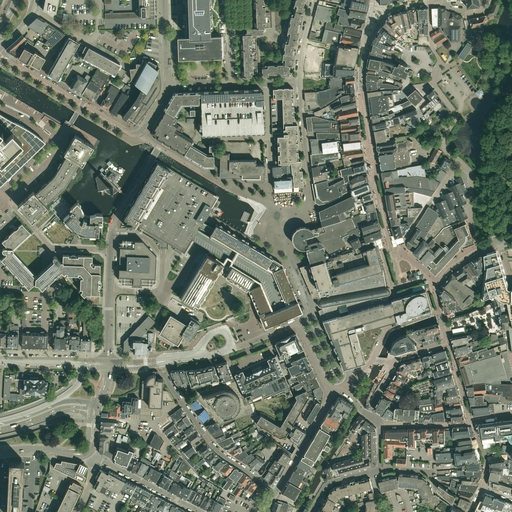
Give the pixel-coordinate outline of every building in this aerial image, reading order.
[(44,0),(43,10),(45,11),(53,15),(55,12),(56,13),(58,0),(44,0)] [(155,17),(153,0),(138,0),(139,18),(155,17)] [(185,0),(186,38),(177,38),(178,60),(224,58),(223,36),(212,37),(212,28),(210,0),(185,0)] [(239,35),(241,77),(257,76),(256,34),(263,34),(263,31),(266,31),(265,28),(270,28),(268,0),(252,0),(253,28),(246,28),(246,31),(247,34),(239,35)] [(295,0),(293,8),(292,10),(288,9),(288,10),(285,21),(284,25),(280,48),(279,52),(277,64),(281,65),(267,65),(267,67),(265,67),(262,67),(262,73),(260,73),(260,76),(262,76),(266,76),(267,76),(268,76),(268,75),(271,74),(272,74),(274,74),(277,74),(283,74),(284,74),(283,73),(286,72),(289,72),(289,70),(292,69),(292,66),(293,67),(295,55),(296,51),(300,29),(301,25),(304,15),(304,14),(303,13),(303,11),(304,9),(304,8),(303,7),(304,4),(304,2),(305,1),(306,2),(306,0),(295,0)] [(349,11),(348,15),(365,19),(367,12),(350,8),(350,7),(349,7),(349,3),(344,2),(343,6),(319,0),(317,5),(333,9),(338,10),(339,8),(349,11)] [(350,7),(367,11),(368,9),(369,3),(355,0),(347,0),(347,2),(350,3),(349,3),(349,7),(350,7)] [(466,0),(468,8),(481,6),(482,6),(485,8),(488,8),(490,5),(489,1),(488,0),(466,0)] [(500,4),(499,3),(495,1),(491,10),(489,11),(488,13),(487,13),(487,14),(487,15),(487,17),(496,15),(500,4)] [(330,22),(333,9),(317,5),(314,19),(327,22),(330,22)] [(439,27),(444,27),(444,32),(447,35),(450,35),(450,40),(452,42),(458,42),(460,40),(460,27),(459,27),(459,23),(460,23),(462,17),(452,12),(452,13),(446,10),(439,7),(439,27)] [(362,30),(365,21),(352,17),(348,16),(348,15),(349,11),(339,8),(338,10),(337,14),(340,15),(337,24),(345,26),(345,25),(350,26),(350,27),(362,30)] [(419,23),(418,9),(410,10),(412,24),(414,24),(415,25),(417,25),(417,24),(419,23)] [(408,11),(401,12),(402,12),(406,28),(411,27),(408,11),(408,10),(408,11)] [(66,25),(68,15),(68,14),(58,12),(57,19),(66,25)] [(402,12),(392,15),(398,26),(401,25),(404,31),(406,31),(407,31),(406,28),(402,12)] [(392,15),(387,19),(397,30),(400,33),(404,31),(401,25),(398,26),(392,15)] [(486,16),(469,19),(471,28),(488,25),(486,16)] [(27,26),(31,28),(42,35),(49,24),(43,20),(38,17),(36,18),(27,26)] [(382,26),(396,37),(397,39),(397,38),(398,39),(402,35),(400,33),(397,30),(387,19),(382,26)] [(345,26),(330,22),(327,22),(322,39),(319,39),(318,41),(336,44),(337,45),(339,45),(339,43),(359,46),(362,30),(349,27),(345,26)] [(42,35),(48,39),(55,28),(49,24),(42,35)] [(373,43),(392,49),(393,45),(393,44),(386,42),(384,41),(385,39),(386,38),(387,38),(392,42),(392,41),(395,38),(396,37),(382,26),(378,31),(379,32),(378,34),(377,34),(375,36),(373,43)] [(65,34),(63,33),(55,28),(48,39),(45,44),(51,47),(55,43),(56,43),(65,34)] [(439,29),(431,34),(431,37),(433,39),(442,33),(439,29)] [(442,33),(433,39),(434,41),(437,45),(446,39),(447,39),(443,35),(442,33)] [(7,48),(6,49),(6,51),(9,53),(14,55),(14,56),(15,57),(16,57),(17,57),(19,53),(22,49),(23,47),(19,45),(20,44),(23,41),(26,42),(27,41),(28,39),(25,36),(24,37),(22,35),(17,40),(7,48)] [(47,74),(58,80),(73,55),(80,42),(69,36),(47,74)] [(371,50),(371,51),(382,53),(384,54),(389,56),(389,55),(393,56),(395,57),(396,57),(397,58),(399,58),(401,52),(392,49),(373,43),(373,42),(372,43),(372,45),(371,49),(371,50)] [(468,42),(459,55),(464,59),(467,54),(470,51),(473,45),(468,42)] [(329,59),(328,64),(336,64),(344,65),(344,66),(354,67),(358,47),(339,45),(337,45),(335,54),(332,54),(331,60),(329,59)] [(115,75),(119,67),(120,65),(104,56),(88,47),(87,49),(84,48),(85,47),(85,46),(80,56),(78,54),(76,58),(78,60),(81,62),(83,58),(95,64),(93,67),(97,69),(109,76),(111,77),(113,74),(115,75)] [(39,69),(40,67),(45,58),(37,53),(35,51),(33,54),(33,53),(33,52),(24,47),(18,58),(23,61),(24,59),(28,61),(29,60),(31,61),(30,63),(39,69)] [(370,56),(370,57),(383,59),(386,60),(393,62),(397,65),(399,65),(400,61),(396,60),(395,59),(395,57),(393,56),(389,55),(389,56),(384,54),(382,53),(371,51),(370,51),(370,56)] [(368,67),(377,68),(382,69),(387,70),(403,76),(406,77),(407,75),(411,76),(413,71),(410,70),(408,69),(409,67),(407,65),(405,64),(404,63),(400,61),(399,65),(397,65),(393,62),(386,60),(383,59),(370,57),(368,66),(368,67)] [(158,94),(160,91),(160,90),(160,89),(160,88),(161,87),(161,86),(161,85),(161,83),(161,80),(160,76),(159,66),(158,68),(157,70),(154,68),(156,64),(148,60),(148,61),(142,60),(141,65),(136,65),(136,69),(130,70),(131,80),(141,88),(136,98),(122,117),(125,119),(128,116),(136,123),(139,119),(143,114),(150,105),(155,98),(158,94)] [(322,78),(329,77),(336,76),(353,75),(354,67),(344,66),(344,65),(336,64),(328,64),(323,63),(323,76),(322,76),(322,78)] [(86,87),(82,95),(91,100),(94,102),(109,76),(97,69),(93,77),(86,87)] [(382,70),(381,74),(382,75),(387,76),(388,77),(393,79),(394,77),(394,76),(395,75),(389,73),(382,70)] [(69,87),(80,93),(88,81),(90,76),(86,74),(84,79),(74,72),(69,80),(72,82),(69,87)] [(329,78),(330,87),(330,88),(337,86),(337,85),(343,84),(345,83),(353,82),(353,76),(336,77),(329,78)] [(381,77),(381,78),(383,79),(383,83),(386,83),(394,85),(399,86),(402,86),(402,83),(401,82),(398,81),(399,78),(394,76),(394,77),(393,79),(388,77),(387,76),(386,78),(381,77)] [(100,105),(107,110),(119,90),(122,85),(116,81),(113,86),(111,85),(108,91),(109,92),(105,100),(103,99),(100,105)] [(367,81),(366,81),(367,90),(378,89),(399,88),(402,88),(403,86),(402,86),(399,86),(394,85),(386,83),(383,83),(382,83),(377,83),(377,82),(367,81)] [(344,93),(354,91),(353,82),(343,84),(344,93)] [(138,91),(125,84),(121,91),(109,111),(118,116),(119,113),(121,115),(121,116),(136,97),(138,91)] [(304,92),(305,101),(316,101),(320,108),(330,102),(342,94),(344,93),(343,84),(337,85),(337,86),(330,88),(317,92),(304,92)] [(481,95),(482,94),(484,92),(480,87),(477,90),(475,91),(476,92),(479,96),(481,95)] [(201,108),(200,108),(201,132),(202,132),(202,136),(205,136),(208,136),(209,136),(212,136),(213,136),(214,136),(214,135),(218,135),(218,136),(219,136),(219,135),(222,135),(223,135),(224,135),(228,135),(229,135),(232,135),(234,135),(237,135),(239,135),(243,134),(243,135),(244,135),(244,134),(247,134),(247,135),(249,135),(249,134),(252,134),(254,134),(257,134),(259,134),(262,134),(265,133),(265,130),(265,118),(264,104),(263,95),(263,93),(264,93),(264,92),(263,91),(262,91),(261,91),(261,90),(261,89),(258,89),(258,88),(254,89),(253,89),(251,89),(248,89),(244,89),(244,90),(243,90),(241,90),(240,90),(238,90),(238,89),(234,89),(234,90),(233,90),(231,90),(228,90),(224,90),(221,90),(218,91),(218,90),(214,90),(214,91),(213,91),(211,91),(208,91),(208,90),(204,90),(204,91),(203,91),(201,91),(201,92),(201,93),(201,97),(201,98),(201,102),(201,108)] [(277,89),(273,89),(273,93),(275,93),(275,98),(280,98),(282,98),(283,118),(283,122),(283,127),(283,129),(281,129),(281,133),(283,133),(283,136),(274,136),(274,138),(274,144),(274,147),(275,153),(275,156),(275,162),(275,164),(291,163),(291,165),(291,172),(291,174),(292,174),(293,181),(293,186),(294,186),(297,186),(298,186),(301,186),(302,186),(302,185),(302,181),(302,180),(300,180),(300,176),(302,176),(302,175),(301,171),(302,171),(302,170),(301,170),(299,170),(299,166),(300,166),(300,161),(298,161),(296,161),(296,156),(297,156),(297,152),(296,152),(296,147),(297,147),(297,143),(296,143),(295,138),(297,138),(296,134),(295,134),(295,129),(296,129),(296,125),(297,125),(297,124),(294,124),(292,125),(292,119),(293,119),(293,115),(292,115),(292,110),(293,110),(293,106),(292,107),(291,101),(293,101),(293,97),(291,97),(291,92),(292,92),(292,88),(293,88),(288,88),(284,88),(283,88),(282,88),(281,88),(278,88),(277,88),(277,89)] [(412,92),(407,97),(410,99),(416,105),(424,97),(416,89),(413,92),(412,92)] [(438,94),(435,91),(435,90),(434,89),(433,89),(427,95),(431,100),(438,94)] [(163,110),(178,119),(176,118),(175,117),(174,116),(181,104),(193,104),(194,104),(197,104),(198,104),(199,104),(199,97),(201,97),(201,93),(201,92),(201,91),(198,91),(197,91),(194,91),(192,92),(179,92),(174,92),(163,110)] [(355,100),(354,93),(343,96),(342,96),(328,106),(330,109),(335,106),(340,104),(341,104),(342,104),(355,100)] [(383,95),(368,97),(370,113),(371,114),(388,110),(388,109),(394,106),(393,93),(383,95)] [(438,94),(431,100),(430,101),(433,106),(440,100),(439,100),(436,97),(438,95),(438,94)] [(331,118),(342,110),(356,106),(355,100),(342,104),(341,104),(340,104),(335,106),(330,109),(330,110),(321,115),(322,117),(326,118),(331,118)] [(444,104),(442,103),(443,102),(442,101),(441,102),(440,100),(433,106),(437,110),(444,104)] [(437,110),(433,106),(430,101),(421,109),(426,120),(437,110)] [(388,110),(371,114),(372,118),(372,119),(389,114),(394,113),(394,112),(397,111),(402,109),(400,104),(396,106),(395,106),(394,106),(388,109),(388,110)] [(446,118),(450,112),(444,105),(439,109),(442,112),(438,117),(440,118),(443,121),(446,118)] [(330,109),(328,106),(327,106),(320,110),(317,111),(314,112),(314,115),(319,116),(321,115),(330,110),(330,109)] [(342,110),(336,115),(336,119),(358,115),(356,107),(342,110)] [(390,119),(373,123),(375,130),(388,127),(401,124),(401,123),(400,119),(401,119),(402,118),(405,117),(406,118),(417,114),(418,113),(416,109),(409,112),(403,114),(402,115),(399,116),(391,118),(390,119)] [(154,129),(151,133),(155,136),(154,138),(155,138),(155,137),(157,138),(156,139),(157,139),(161,142),(162,142),(163,142),(163,143),(168,146),(170,146),(170,147),(170,148),(170,147),(174,150),(175,150),(177,150),(176,151),(177,152),(177,151),(181,154),(183,155),(203,168),(214,168),(214,167),(214,166),(214,156),(206,155),(190,145),(190,144),(193,140),(192,140),(182,133),(179,132),(182,128),(182,127),(176,123),(178,119),(163,110),(161,114),(160,114),(160,115),(161,115),(160,117),(159,116),(159,117),(157,121),(156,121),(157,122),(156,123),(155,123),(155,124),(153,128),(152,128),(154,129)] [(389,114),(372,119),(373,123),(390,119),(390,118),(390,117),(395,115),(395,114),(398,113),(397,111),(394,112),(394,113),(389,114)] [(24,127),(18,123),(17,123),(16,122),(14,122),(13,124),(11,123),(10,122),(8,121),(6,120),(5,119),(4,119),(3,118),(3,117),(3,116),(2,116),(1,116),(0,116),(0,185),(45,142),(42,140),(40,137),(37,135),(35,134),(34,133),(33,132),(30,130),(27,128),(24,127)] [(348,125),(359,123),(358,118),(358,116),(358,117),(349,119),(349,120),(340,121),(341,124),(342,124),(343,124),(343,125),(348,125)] [(326,120),(319,118),(315,117),(306,117),(307,131),(329,132),(328,120),(326,120)] [(328,120),(329,132),(329,133),(340,133),(360,131),(359,123),(348,125),(343,125),(343,124),(342,124),(341,124),(340,121),(349,120),(349,119),(339,121),(328,120)] [(375,130),(376,136),(407,133),(406,127),(402,124),(390,127),(375,130)] [(336,140),(339,140),(339,141),(340,141),(342,141),(361,139),(360,131),(340,133),(329,133),(316,132),(317,139),(328,139),(336,140)] [(387,140),(387,141),(396,140),(396,137),(407,135),(407,133),(376,136),(377,142),(387,140)] [(377,142),(379,153),(397,151),(408,150),(408,149),(413,146),(413,141),(407,140),(407,137),(411,136),(411,134),(407,135),(396,137),(396,140),(387,141),(377,142)] [(64,153),(66,155),(67,155),(54,177),(36,194),(33,191),(28,196),(29,197),(24,202),(23,201),(17,206),(32,221),(48,207),(46,204),(66,186),(71,176),(79,163),(82,164),(93,146),(75,135),(64,153)] [(362,148),(361,139),(342,141),(339,142),(339,141),(339,140),(336,140),(328,139),(317,139),(310,139),(312,154),(322,153),(336,151),(341,151),(343,150),(362,148)] [(312,166),(322,163),(330,162),(342,159),(343,159),(363,155),(362,148),(341,151),(336,151),(322,153),(312,154),(310,155),(311,166),(312,166)] [(440,154),(441,151),(436,148),(429,161),(435,163),(440,154)] [(397,151),(379,153),(382,170),(396,167),(411,164),(410,151),(409,150),(408,150),(397,151)] [(264,165),(256,165),(256,160),(229,160),(229,154),(220,153),(220,175),(222,176),(222,177),(222,178),(223,178),(224,177),(226,178),(246,178),(246,183),(262,183),(264,180),(264,165)] [(329,164),(326,164),(326,168),(330,167),(331,171),(344,167),(364,162),(363,155),(343,159),(342,159),(330,162),(330,164),(329,164)] [(446,170),(451,161),(445,157),(440,166),(446,170)] [(340,169),(336,170),(338,177),(340,177),(341,177),(343,176),(348,175),(348,177),(362,173),(366,172),(366,170),(364,163),(364,162),(352,166),(340,169)] [(127,214),(125,218),(127,219),(127,221),(126,222),(126,223),(125,223),(125,226),(128,226),(133,226),(134,226),(135,224),(159,186),(163,189),(142,224),(143,224),(146,226),(168,239),(168,243),(175,248),(174,250),(176,248),(182,252),(181,254),(182,252),(184,253),(190,243),(192,240),(198,230),(200,227),(203,222),(204,220),(206,221),(209,215),(208,215),(209,212),(210,211),(210,210),(217,199),(217,198),(213,195),(163,165),(163,166),(162,166),(158,163),(155,168),(148,179),(147,179),(127,213),(127,214)] [(312,167),(313,176),(327,173),(329,172),(331,171),(330,167),(326,168),(326,164),(312,167)] [(286,165),(272,167),(274,187),(273,187),(273,188),(292,186),(291,176),(287,176),(287,178),(283,178),(283,177),(281,177),(280,174),(283,174),(283,173),(286,172),(286,165)] [(419,176),(426,177),(424,165),(398,170),(393,170),(382,172),(384,180),(394,178),(399,177),(419,176)] [(101,172),(95,178),(98,191),(100,191),(104,190),(105,190),(107,192),(109,194),(112,194),(115,193),(118,190),(118,191),(119,192),(119,191),(117,189),(119,188),(118,188),(114,183),(120,174),(110,168),(105,173),(105,174),(104,175),(103,174),(102,173),(102,172),(101,172)] [(440,183),(447,173),(441,169),(434,179),(440,183)] [(327,173),(313,176),(314,182),(328,179),(331,178),(329,172),(327,173)] [(349,181),(348,181),(350,189),(351,189),(351,188),(356,185),(368,181),(366,173),(354,177),(349,181)] [(331,179),(314,183),(316,198),(323,203),(328,202),(328,200),(329,200),(342,194),(341,191),(339,191),(337,186),(344,183),(349,181),(348,177),(348,175),(343,176),(341,177),(340,177),(338,177),(336,178),(331,179)] [(396,187),(405,186),(405,187),(420,188),(435,191),(440,183),(434,179),(426,177),(419,176),(399,177),(394,178),(395,179),(384,180),(385,188),(396,187)] [(439,208),(436,209),(437,212),(440,214),(438,216),(439,216),(440,217),(444,227),(465,219),(467,218),(463,209),(461,210),(459,206),(466,202),(462,193),(467,191),(461,177),(456,179),(458,184),(449,188),(451,192),(442,196),(444,201),(437,204),(439,208)] [(344,183),(337,186),(339,191),(341,191),(342,194),(347,192),(350,190),(349,189),(350,189),(348,181),(349,181),(344,183)] [(350,189),(349,189),(350,190),(351,194),(352,196),(352,197),(359,195),(370,190),(370,189),(370,187),(369,183),(368,182),(351,189),(350,189)] [(405,187),(405,186),(396,187),(385,188),(386,194),(405,191),(413,191),(425,194),(431,196),(435,191),(420,188),(405,187)] [(359,195),(352,197),(355,205),(363,202),(373,200),(373,199),(370,190),(359,195)] [(397,208),(407,208),(414,207),(414,208),(422,207),(425,205),(423,203),(420,203),(420,200),(414,201),(413,191),(405,191),(386,194),(389,209),(396,209),(397,208)] [(319,211),(318,212),(320,218),(320,219),(341,212),(351,207),(351,206),(353,206),(355,205),(352,197),(352,196),(351,197),(349,198),(346,199),(341,202),(341,201),(340,202),(335,204),(330,207),(330,206),(329,207),(325,209),(324,209),(319,212),(319,211)] [(61,197),(49,208),(50,210),(51,211),(54,214),(56,216),(57,217),(61,221),(63,219),(72,229),(74,230),(77,231),(77,232),(80,233),(85,235),(99,235),(99,223),(102,224),(102,219),(102,218),(103,214),(96,214),(93,215),(91,216),(88,215),(86,214),(83,212),(82,210),(81,207),(82,207),(77,202),(73,206),(71,208),(61,197)] [(341,212),(320,219),(320,220),(321,226),(339,221),(351,217),(358,214),(366,212),(375,210),(373,200),(363,202),(355,205),(353,206),(351,206),(351,207),(341,212)] [(389,209),(391,218),(398,217),(400,217),(407,216),(408,216),(417,215),(422,207),(414,208),(414,207),(407,208),(397,208),(396,209),(389,209)] [(413,250),(414,251),(424,239),(438,216),(440,214),(437,212),(428,207),(425,211),(426,211),(415,227),(412,232),(409,237),(410,238),(408,241),(407,242),(408,248),(412,251),(413,250)] [(356,226),(361,224),(377,219),(375,210),(366,213),(359,215),(351,218),(355,225),(356,226)] [(404,225),(407,224),(410,226),(417,215),(408,216),(407,216),(400,217),(398,217),(391,218),(392,225),(401,224),(404,225)] [(424,239),(414,251),(413,253),(420,258),(430,247),(431,245),(433,243),(435,241),(434,240),(444,228),(444,227),(440,217),(439,216),(424,239)] [(346,245),(344,241),(343,237),(348,234),(347,232),(359,226),(362,226),(361,224),(356,226),(355,225),(351,218),(351,217),(339,221),(321,226),(318,227),(311,228),(311,229),(310,229),(309,228),(308,228),(307,227),(306,227),(305,227),(305,226),(303,226),(302,226),(301,226),(300,227),(299,227),(298,227),(297,228),(295,230),(294,231),(293,232),(293,233),(292,234),(292,235),(292,236),(292,238),(292,239),(292,240),(292,241),(293,242),(293,243),(293,244),(294,244),(294,245),(295,246),(296,246),(297,247),(298,248),(299,248),(300,248),(301,249),(302,249),(303,249),(304,249),(305,249),(306,249),(306,250),(310,264),(299,267),(312,297),(320,298),(320,300),(386,288),(382,270),(339,283),(331,258),(327,259),(326,255),(328,254),(346,245)] [(344,241),(345,240),(350,238),(350,239),(352,239),(358,236),(359,236),(362,235),(364,233),(374,230),(380,228),(377,219),(361,224),(362,226),(359,226),(347,232),(348,234),(343,237),(344,241)] [(438,255),(427,266),(431,269),(431,270),(436,275),(452,258),(451,257),(453,256),(453,255),(454,255),(463,248),(473,244),(475,243),(472,236),(465,219),(444,227),(444,228),(434,240),(435,241),(433,243),(436,246),(437,244),(439,246),(443,250),(438,255)] [(6,255),(1,259),(2,260),(28,289),(33,284),(38,284),(42,289),(52,280),(53,279),(60,272),(61,271),(66,276),(78,289),(84,296),(86,293),(99,294),(100,273),(100,264),(94,264),(92,262),(92,256),(84,256),(84,255),(63,254),(63,258),(60,257),(59,259),(56,257),(55,256),(54,256),(53,257),(53,258),(53,259),(54,260),(52,263),(45,269),(44,270),(36,278),(12,252),(13,252),(14,250),(13,249),(30,232),(22,223),(2,241),(6,246),(6,248),(5,248),(3,248),(2,250),(2,251),(3,252),(4,253),(6,253),(6,255)] [(255,248),(252,246),(247,243),(245,242),(243,241),(241,239),(229,232),(226,231),(221,227),(218,226),(216,224),(213,228),(210,234),(209,236),(204,245),(227,259),(224,264),(218,273),(249,292),(257,311),(259,316),(264,327),(265,327),(268,326),(274,323),(277,322),(281,320),(284,319),(290,317),(293,315),(298,313),(301,312),(302,312),(298,301),(297,301),(294,294),(293,292),(291,286),(290,283),(288,279),(287,277),(284,270),(283,268),(282,264),(270,257),(268,255),(263,252),(260,251),(255,248)] [(401,228),(403,235),(404,234),(410,226),(407,224),(404,225),(401,228)] [(403,235),(401,228),(400,225),(392,227),(395,238),(403,236),(403,235)] [(353,249),(355,248),(359,246),(373,240),(372,240),(382,237),(383,235),(380,228),(374,230),(364,233),(362,235),(364,239),(359,241),(358,237),(350,241),(353,249)] [(142,241),(124,240),(120,243),(118,280),(122,284),(132,284),(132,283),(135,283),(135,284),(135,285),(136,285),(137,285),(138,285),(139,284),(139,283),(142,283),(142,285),(148,285),(151,285),(155,282),(156,256),(142,241)] [(344,254),(340,255),(331,258),(339,283),(382,270),(383,270),(377,249),(376,249),(374,245),(373,241),(355,249),(355,248),(353,249),(352,250),(352,249),(343,252),(344,254)] [(430,247),(420,258),(427,266),(438,255),(443,250),(439,246),(437,244),(436,246),(433,243),(431,245),(430,247)] [(511,288),(510,288),(509,288),(508,287),(508,286),(497,251),(484,255),(485,268),(481,296),(488,297),(493,295),(494,296),(494,297),(495,297),(496,298),(496,299),(497,300),(497,301),(498,302),(498,303),(498,304),(498,305),(498,306),(496,306),(497,309),(496,309),(499,327),(500,327),(501,330),(509,328),(511,351),(511,288)] [(207,254),(198,268),(180,299),(193,306),(194,304),(198,306),(218,273),(223,265),(207,254)] [(481,255),(472,261),(479,273),(480,274),(483,272),(482,270),(483,269),(482,256),(482,255),(481,255)] [(472,261),(468,264),(472,269),(472,270),(475,275),(476,275),(479,273),(472,261)] [(472,269),(468,264),(464,267),(472,278),(475,275),(472,270),(472,269)] [(463,267),(453,274),(463,284),(471,278),(463,267)] [(441,286),(443,288),(448,291),(455,297),(458,302),(462,309),(466,305),(467,305),(473,298),(472,298),(477,293),(477,294),(477,293),(465,285),(464,284),(463,284),(453,274),(441,286)] [(440,294),(442,300),(450,299),(454,302),(458,310),(459,310),(457,306),(456,306),(454,302),(456,300),(456,299),(454,296),(443,288),(441,290),(440,293),(440,294)] [(318,310),(322,320),(342,369),(365,362),(365,360),(367,360),(368,357),(378,335),(373,333),(372,334),(370,328),(397,320),(427,311),(431,310),(427,296),(425,290),(391,300),(388,299),(387,295),(387,294),(322,306),(322,309),(318,310)] [(88,296),(86,298),(91,304),(99,304),(99,296),(88,296)] [(442,300),(443,305),(448,304),(454,312),(457,311),(458,310),(454,302),(450,299),(442,300)] [(443,305),(445,313),(451,312),(454,312),(448,304),(443,305)] [(91,349),(92,319),(84,311),(83,335),(84,335),(84,336),(85,336),(85,349),(91,349)] [(166,320),(168,321),(164,327),(163,326),(159,333),(177,344),(181,338),(182,336),(190,341),(193,336),(191,335),(194,331),(195,332),(201,322),(190,316),(185,323),(170,314),(166,320)] [(148,316),(124,341),(124,345),(124,351),(133,351),(133,347),(140,341),(154,326),(154,321),(148,316)] [(10,330),(7,330),(6,346),(18,346),(18,334),(19,334),(18,334),(18,330),(18,326),(14,326),(14,324),(10,324),(10,330)] [(419,343),(419,344),(421,344),(423,343),(424,346),(437,341),(436,336),(440,335),(441,333),(440,330),(440,329),(439,324),(438,324),(420,329),(408,333),(412,338),(414,337),(419,343)] [(53,348),(60,348),(60,326),(57,325),(56,332),(53,332),(53,341),(51,341),(51,347),(53,347),(53,348)] [(73,332),(73,335),(69,335),(69,329),(67,329),(67,332),(67,336),(67,344),(69,344),(69,349),(79,349),(79,344),(79,335),(79,332),(73,332)] [(452,338),(454,345),(467,342),(469,342),(478,340),(478,339),(479,339),(479,334),(466,335),(465,332),(453,334),(454,337),(452,338)] [(48,333),(22,333),(21,347),(47,348),(48,333)] [(297,351),(303,349),(295,333),(291,336),(290,335),(280,341),(275,343),(279,353),(276,354),(279,360),(290,355),(297,351)] [(416,344),(412,338),(407,333),(403,335),(400,336),(399,337),(396,339),(395,339),(395,340),(393,343),(392,343),(389,352),(390,352),(393,353),(396,354),(397,354),(413,350),(414,349),(417,348),(418,348),(418,347),(417,344),(416,343),(416,344)] [(149,341),(140,341),(133,347),(133,351),(133,352),(135,353),(143,354),(143,353),(148,353),(148,349),(151,349),(151,346),(153,334),(150,334),(149,341)] [(501,345),(507,343),(505,340),(503,336),(499,338),(501,345)] [(456,356),(466,353),(472,350),(477,347),(480,346),(479,344),(485,343),(484,338),(479,339),(478,339),(478,340),(469,342),(467,342),(467,343),(454,346),(456,356)] [(473,352),(472,350),(466,353),(462,355),(457,357),(458,361),(475,355),(488,350),(487,348),(478,351),(477,350),(473,352)] [(460,365),(460,366),(479,360),(497,355),(494,348),(488,350),(475,355),(458,361),(460,365)] [(304,351),(289,357),(290,361),(286,363),(287,366),(292,377),(302,372),(312,368),(306,357),(304,351)] [(433,354),(434,357),(434,359),(436,359),(437,359),(447,356),(446,352),(444,351),(433,354)] [(466,385),(485,383),(501,383),(500,379),(507,378),(500,354),(479,360),(460,366),(466,385)] [(435,360),(434,359),(434,357),(432,358),(432,355),(429,355),(423,357),(425,363),(424,363),(425,367),(432,364),(431,362),(432,362),(432,361),(433,361),(435,360)] [(244,395),(247,401),(252,398),(253,400),(256,398),(256,397),(259,395),(260,396),(263,395),(264,397),(267,396),(266,394),(270,393),(271,394),(273,393),(274,395),(278,393),(277,392),(281,390),(281,392),(284,390),(287,395),(292,393),(285,379),(283,380),(282,378),(280,375),(283,374),(280,368),(275,356),(267,359),(270,365),(245,377),(242,371),(235,374),(236,376),(243,392),(245,391),(247,394),(244,395)] [(436,359),(434,359),(435,360),(433,361),(434,364),(436,364),(448,360),(447,356),(437,359),(436,359)] [(414,360),(417,369),(420,368),(421,373),(424,370),(420,358),(414,360)] [(408,362),(411,371),(411,374),(415,376),(418,375),(417,372),(414,373),(414,370),(417,369),(414,360),(408,362)] [(433,370),(427,371),(425,370),(422,374),(423,377),(428,375),(429,377),(434,376),(434,377),(452,372),(450,368),(450,365),(448,360),(436,364),(431,366),(432,368),(433,370)] [(220,375),(222,381),(224,382),(227,381),(227,380),(228,379),(229,380),(232,380),(232,378),(232,377),(227,362),(226,362),(220,363),(220,364),(216,365),(218,371),(218,373),(219,376),(220,375)] [(399,368),(398,369),(397,370),(399,372),(405,375),(408,372),(411,371),(408,362),(402,363),(401,364),(399,367),(399,368)] [(194,370),(186,370),(190,384),(191,387),(192,389),(194,394),(196,399),(190,403),(193,408),(195,411),(196,410),(199,409),(200,413),(198,415),(198,414),(198,415),(205,425),(210,433),(213,431),(222,428),(235,422),(239,432),(249,427),(255,424),(252,415),(254,414),(256,413),(255,409),(254,408),(253,403),(251,404),(248,405),(247,401),(244,395),(243,392),(236,376),(232,377),(232,378),(232,380),(229,380),(228,379),(227,380),(227,381),(224,382),(222,381),(219,382),(218,380),(214,366),(194,370)] [(291,387),(298,383),(306,379),(315,376),(312,368),(302,372),(292,377),(289,378),(288,379),(291,387)] [(185,387),(178,370),(171,370),(171,372),(172,376),(174,380),(176,383),(178,387),(181,385),(183,388),(185,387),(185,388),(185,387)] [(185,387),(185,388),(186,388),(185,386),(186,385),(186,384),(188,383),(184,370),(178,370),(185,387)] [(149,376),(150,377),(149,377),(148,378),(147,379),(146,381),(146,383),(142,383),(141,400),(148,400),(148,406),(161,407),(162,407),(162,406),(162,401),(175,401),(169,392),(168,391),(167,390),(166,390),(165,390),(162,390),(163,379),(157,378),(157,371),(155,371),(155,375),(153,375),(151,375),(149,376)] [(404,383),(402,382),(403,381),(404,381),(406,382),(409,378),(407,377),(397,371),(394,377),(393,377),(392,380),(392,381),(396,384),(400,386),(402,387),(404,383)] [(452,374),(434,380),(431,381),(433,386),(436,385),(435,385),(436,386),(437,388),(431,389),(432,392),(431,392),(431,396),(435,395),(436,399),(431,400),(431,399),(423,401),(423,399),(420,400),(419,392),(415,393),(417,407),(420,407),(420,405),(436,402),(436,403),(442,402),(441,397),(443,397),(442,390),(443,388),(445,387),(455,385),(452,374)] [(306,390),(307,392),(320,386),(315,376),(306,379),(298,383),(291,387),(295,395),(306,390)] [(17,397),(17,400),(17,401),(18,401),(18,402),(23,402),(23,399),(24,399),(24,395),(30,395),(30,392),(39,392),(39,396),(46,396),(47,381),(43,381),(44,379),(38,379),(30,379),(25,379),(24,384),(20,384),(20,394),(10,393),(10,382),(11,382),(11,378),(4,378),(3,399),(9,399),(9,396),(17,397)] [(388,387),(388,388),(396,393),(397,390),(403,390),(404,388),(402,387),(400,386),(396,384),(396,385),(391,382),(390,385),(388,385),(388,386),(388,387)] [(469,395),(484,393),(484,395),(486,395),(499,396),(500,396),(511,397),(511,390),(511,389),(511,383),(485,383),(466,385),(469,395)] [(448,396),(458,394),(455,385),(445,387),(446,392),(448,391),(448,396)] [(320,386),(307,392),(309,396),(314,397),(322,398),(322,391),(320,386)] [(384,393),(392,398),(396,401),(398,399),(393,396),(396,393),(388,388),(387,387),(384,393)] [(260,415),(255,424),(257,427),(259,433),(260,432),(261,431),(260,428),(261,427),(262,427),(283,439),(285,435),(286,436),(289,438),(298,443),(305,432),(296,427),(296,426),(295,427),(293,425),(294,424),(293,424),(308,398),(314,401),(314,397),(309,396),(307,392),(306,390),(295,395),(297,399),(295,402),(280,427),(260,415)] [(448,396),(446,396),(444,396),(445,402),(449,402),(460,400),(458,394),(448,396)] [(471,403),(471,404),(493,403),(494,403),(499,403),(500,396),(499,396),(486,395),(484,395),(482,394),(476,395),(469,395),(468,396),(468,397),(470,398),(470,400),(470,401),(470,402),(471,403)] [(382,396),(375,408),(375,410),(382,415),(387,407),(391,401),(382,396)] [(338,398),(337,398),(334,405),(333,404),(314,436),(315,437),(329,446),(330,446),(324,443),(332,429),(334,430),(339,422),(341,424),(347,413),(348,413),(349,411),(352,404),(347,401),(347,402),(345,401),(345,400),(340,397),(340,398),(338,399),(338,398)] [(120,412),(120,418),(125,418),(126,412),(140,413),(141,408),(138,408),(138,398),(132,398),(131,402),(129,402),(129,401),(123,401),(122,406),(120,406),(120,412)] [(321,405),(314,401),(309,410),(315,414),(321,405)] [(394,412),(390,419),(394,420),(395,408),(398,405),(391,401),(387,407),(387,408),(388,408),(388,407),(393,411),(393,412),(394,412)] [(425,412),(428,411),(436,410),(444,409),(442,402),(442,403),(442,402),(436,403),(436,402),(420,405),(420,407),(419,412),(424,412),(425,412)] [(494,412),(493,403),(471,404),(471,405),(473,415),(477,415),(491,412),(490,412),(494,412)] [(101,417),(120,418),(120,412),(120,406),(120,405),(119,405),(119,404),(115,404),(115,405),(114,405),(113,407),(108,407),(108,414),(101,413),(101,417)] [(419,421),(419,412),(420,407),(417,407),(398,405),(395,408),(394,420),(419,421)] [(452,414),(463,412),(461,405),(446,408),(447,411),(451,411),(451,412),(452,412),(452,414)] [(382,415),(383,416),(390,419),(394,412),(393,412),(393,411),(388,407),(388,408),(387,408),(387,407),(382,415)] [(170,416),(175,423),(186,415),(181,408),(170,416)] [(315,414),(309,410),(303,419),(310,423),(315,414)] [(443,412),(432,414),(433,415),(429,415),(428,415),(428,411),(425,412),(424,412),(423,421),(445,422),(444,416),(443,412)] [(447,411),(448,422),(462,421),(464,421),(465,420),(463,412),(452,414),(452,412),(451,412),(451,411),(447,411)] [(176,434),(178,432),(183,429),(191,423),(186,415),(175,423),(166,430),(168,433),(173,429),(176,434)] [(338,463),(333,464),(333,465),(334,470),(336,477),(346,475),(349,474),(351,473),(361,471),(363,470),(364,470),(366,469),(371,468),(371,467),(372,467),(374,467),(375,465),(376,464),(376,462),(376,461),(377,461),(377,456),(377,455),(376,450),(376,440),(376,435),(376,428),(370,423),(368,421),(366,420),(365,421),(364,420),(365,419),(361,416),(360,416),(360,415),(353,424),(354,424),(355,425),(360,429),(358,431),(359,432),(362,434),(363,434),(363,435),(363,445),(363,450),(363,455),(364,456),(367,456),(367,458),(371,461),(370,462),(366,459),(364,460),(363,457),(362,456),(358,457),(355,458),(353,458),(342,461),(338,462),(338,463)] [(511,419),(504,420),(492,422),(479,424),(477,424),(476,424),(479,435),(480,434),(481,436),(481,437),(481,439),(482,439),(481,439),(495,437),(495,438),(495,439),(495,438),(506,437),(507,437),(507,436),(507,437),(506,436),(509,435),(510,436),(510,437),(511,438),(511,439),(511,451),(511,455),(511,456),(511,419)] [(196,430),(191,423),(183,429),(188,436),(196,430)] [(468,427),(453,428),(453,434),(445,435),(446,440),(453,439),(471,437),(470,436),(468,428),(468,427)] [(211,433),(214,437),(227,432),(226,430),(223,431),(222,428),(213,431),(214,432),(211,433)] [(384,437),(384,438),(384,450),(384,453),(384,458),(385,458),(385,460),(386,461),(388,461),(389,460),(389,458),(392,458),(392,445),(396,445),(396,446),(407,447),(416,447),(428,447),(428,453),(432,453),(432,447),(445,446),(445,434),(445,428),(439,429),(439,428),(432,428),(432,429),(427,429),(427,428),(420,429),(415,429),(415,428),(408,429),(384,430),(384,437)] [(180,452),(183,450),(189,446),(185,441),(188,439),(192,444),(202,437),(196,430),(188,436),(187,437),(183,439),(183,440),(174,446),(180,452)] [(214,437),(217,442),(226,438),(230,436),(229,433),(230,433),(229,431),(227,432),(214,437)] [(239,432),(236,433),(230,436),(226,438),(217,442),(222,447),(234,441),(238,440),(243,437),(234,441),(232,438),(237,435),(237,436),(240,435),(239,432)] [(148,444),(157,448),(157,449),(162,440),(158,436),(154,434),(148,444)] [(169,439),(174,446),(183,440),(183,439),(187,437),(185,434),(181,436),(182,438),(179,440),(175,435),(169,439)] [(234,441),(222,447),(228,452),(229,452),(237,447),(235,443),(247,438),(246,436),(243,437),(238,440),(234,441)] [(110,460),(112,453),(108,451),(109,438),(100,437),(99,453),(100,454),(110,460)] [(311,440),(309,443),(320,450),(323,445),(324,445),(323,448),(327,450),(329,446),(315,437),(314,439),(314,438),(312,441),(311,440)] [(309,443),(306,449),(317,455),(320,450),(309,443)] [(465,451),(474,449),(472,443),(463,444),(463,445),(457,445),(456,445),(456,448),(444,449),(444,452),(465,451)] [(198,450),(200,453),(204,458),(213,451),(207,444),(198,450)] [(229,452),(234,456),(247,448),(250,446),(248,444),(246,446),(241,449),(239,446),(237,447),(229,452)] [(183,450),(180,452),(186,459),(188,458),(197,451),(192,446),(190,445),(189,446),(183,450)] [(252,445),(250,446),(247,448),(234,456),(241,460),(248,454),(246,452),(253,447),(252,445)] [(132,454),(134,450),(128,448),(127,450),(117,447),(115,452),(113,458),(112,460),(112,461),(122,466),(126,468),(134,472),(135,469),(139,463),(137,461),(138,459),(136,458),(137,456),(132,454)] [(303,454),(314,460),(317,455),(306,449),(303,454)] [(452,461),(456,461),(456,462),(467,461),(479,460),(475,449),(474,449),(465,451),(444,452),(436,453),(436,462),(452,461)] [(251,453),(242,461),(246,464),(256,455),(260,452),(258,450),(253,455),(251,453)] [(219,457),(213,451),(204,458),(192,467),(195,470),(206,461),(210,466),(219,457)] [(277,460),(285,465),(290,456),(282,451),(275,459),(277,460)] [(303,454),(300,459),(311,466),(314,460),(303,454)] [(256,455),(246,464),(249,466),(257,471),(265,461),(256,455)] [(150,464),(151,462),(142,457),(140,462),(134,472),(143,477),(149,466),(150,464)] [(213,470),(213,471),(215,468),(223,460),(219,457),(210,466),(214,469),(213,470)] [(279,477),(281,473),(285,465),(277,460),(275,459),(272,464),(270,466),(275,470),(271,476),(274,478),(275,475),(279,477)] [(509,467),(508,467),(509,461),(509,460),(505,459),(502,459),(491,461),(490,463),(490,465),(491,465),(498,466),(498,467),(504,467),(509,467)] [(8,487),(6,511),(21,511),(24,461),(9,460),(9,464),(8,487)] [(79,480),(83,482),(86,476),(83,475),(86,469),(86,468),(86,467),(86,466),(86,465),(85,465),(80,462),(79,463),(61,460),(61,463),(56,462),(53,467),(62,471),(61,472),(65,473),(72,476),(77,479),(77,478),(79,478),(79,480)] [(182,461),(177,470),(182,473),(184,470),(187,464),(184,460),(183,460),(182,461)] [(213,471),(216,474),(217,473),(220,470),(227,463),(223,460),(215,468),(213,471)] [(309,472),(311,474),(312,472),(312,473),(314,468),(312,468),(310,472),(310,471),(310,470),(308,469),(310,466),(300,460),(297,465),(309,472)] [(462,466),(462,469),(465,468),(481,468),(480,460),(455,463),(455,466),(462,466)] [(263,466),(259,472),(259,473),(262,476),(270,466),(272,464),(269,462),(265,467),(263,466)] [(227,478),(234,468),(227,463),(220,470),(222,473),(221,474),(227,478)] [(150,464),(149,466),(143,477),(148,479),(153,469),(155,467),(150,464)] [(157,484),(162,487),(171,470),(174,464),(171,470),(169,468),(166,473),(164,472),(157,484)] [(167,490),(172,481),(174,477),(176,474),(176,473),(172,471),(173,469),(174,470),(176,465),(174,464),(171,470),(162,487),(167,490)] [(297,465),(294,470),(304,476),(306,477),(307,475),(309,472),(297,465)] [(511,467),(509,467),(504,467),(498,467),(498,466),(491,465),(490,470),(490,471),(491,471),(503,473),(509,474),(509,470),(511,469),(511,467)] [(270,466),(262,476),(267,482),(271,476),(275,470),(270,466)] [(330,466),(328,468),(325,468),(325,469),(325,471),(328,479),(331,478),(331,479),(335,478),(330,466)] [(148,479),(152,482),(160,468),(159,467),(157,471),(153,469),(148,479)] [(160,468),(152,482),(157,484),(162,473),(159,472),(161,468),(160,468)] [(234,468),(227,478),(226,479),(228,481),(229,480),(230,481),(232,479),(239,470),(234,468)] [(460,476),(467,475),(480,475),(481,468),(465,468),(462,469),(462,470),(460,470),(460,473),(460,476)] [(135,485),(125,479),(109,471),(108,473),(100,469),(95,478),(98,479),(94,487),(95,487),(110,495),(113,490),(118,493),(119,491),(121,488),(131,493),(135,485)] [(237,481),(243,473),(239,470),(232,479),(230,481),(229,480),(228,481),(226,479),(227,481),(222,487),(227,490),(226,489),(227,488),(230,491),(234,485),(231,483),(233,481),(236,483),(237,481)] [(304,476),(294,470),(291,475),(305,484),(306,482),(302,480),(304,476)] [(503,473),(491,471),(489,480),(507,485),(511,486),(511,476),(508,475),(509,474),(503,473)] [(239,483),(232,492),(234,494),(247,475),(243,473),(237,481),(239,483)] [(180,476),(176,474),(174,477),(172,481),(167,490),(172,492),(179,479),(180,476)] [(383,479),(379,480),(381,490),(385,489),(388,488),(389,488),(392,487),(396,486),(396,485),(397,484),(399,485),(399,484),(402,485),(410,485),(413,485),(413,486),(414,486),(414,485),(417,486),(420,487),(421,491),(423,494),(422,494),(424,498),(422,499),(423,502),(425,501),(426,502),(428,504),(432,508),(435,509),(437,506),(438,506),(443,501),(436,495),(434,495),(434,494),(432,490),(432,489),(431,488),(430,486),(431,486),(430,484),(429,484),(429,483),(428,484),(427,480),(426,480),(422,477),(418,477),(418,475),(417,475),(415,475),(414,475),(413,475),(411,474),(411,475),(402,474),(400,474),(399,474),(399,475),(399,477),(397,477),(397,476),(396,475),(389,477),(387,477),(387,478),(386,478),(385,478),(383,478),(383,479)] [(244,487),(250,478),(247,475),(234,494),(238,496),(243,489),(244,487)] [(271,476),(267,482),(272,487),(273,487),(279,477),(275,475),(274,478),(271,476)] [(305,484),(291,475),(288,480),(301,489),(302,489),(305,484)] [(244,494),(254,481),(250,478),(244,487),(243,489),(245,490),(242,493),(243,494),(241,497),(242,498),(244,494)] [(331,511),(333,510),(332,509),(337,500),(338,499),(338,498),(339,497),(339,498),(340,498),(339,497),(340,496),(341,497),(342,496),(367,489),(369,500),(375,498),(370,478),(366,479),(366,478),(362,479),(362,480),(355,482),(354,480),(350,481),(351,483),(344,485),(344,484),(341,484),(342,486),(337,487),(335,489),(334,488),(337,492),(335,493),(332,489),(331,490),(332,491),(330,492),(326,500),(323,499),(321,503),(323,504),(322,507),(321,506),(319,509),(319,510),(318,509),(316,511),(331,511)] [(180,479),(179,479),(172,492),(177,495),(184,481),(182,479),(181,480),(180,479)] [(190,480),(190,481),(189,483),(181,497),(186,500),(191,490),(189,488),(193,482),(190,480)] [(288,480),(285,486),(295,492),(298,494),(301,489),(288,480)] [(488,484),(505,490),(507,485),(489,480),(488,484)] [(72,509),(73,507),(73,506),(75,502),(73,501),(75,498),(77,499),(78,496),(77,495),(78,492),(80,493),(82,489),(81,489),(80,488),(81,485),(73,481),(72,484),(70,483),(69,486),(67,490),(56,511),(68,511),(70,508),(72,509)] [(177,495),(181,497),(189,483),(184,481),(177,495)] [(257,485),(254,481),(244,494),(242,498),(243,498),(244,496),(245,495),(246,496),(248,493),(250,494),(257,485)] [(457,489),(460,490),(461,490),(461,489),(474,493),(474,492),(475,492),(478,484),(478,485),(451,482),(450,485),(457,487),(457,489)] [(470,502),(471,501),(456,495),(449,492),(448,491),(439,484),(437,488),(439,490),(444,495),(451,501),(453,502),(467,508),(470,502)] [(136,503),(137,500),(143,489),(136,485),(130,496),(133,498),(131,500),(131,501),(132,502),(133,502),(134,503),(136,503)] [(295,492),(285,486),(281,492),(294,500),(298,494),(295,492)] [(460,490),(457,489),(449,486),(448,491),(449,492),(456,495),(471,501),(474,493),(460,490)] [(187,500),(191,502),(199,488),(198,487),(195,491),(192,490),(187,500)] [(199,488),(191,502),(196,505),(203,492),(199,490),(200,488),(199,488)] [(140,511),(151,493),(143,489),(137,500),(136,503),(140,505),(135,511),(140,511)] [(196,505),(201,508),(209,493),(206,492),(205,495),(202,494),(196,505)] [(491,504),(494,496),(485,492),(482,501),(491,504)] [(147,511),(148,511),(157,496),(151,493),(145,505),(144,507),(147,509),(146,511),(147,511)] [(209,493),(201,508),(206,510),(211,499),(209,498),(211,494),(209,493)] [(368,499),(367,499),(367,497),(364,497),(363,493),(361,494),(362,498),(359,499),(360,501),(368,499)] [(148,511),(150,511),(151,511),(151,509),(151,508),(156,510),(162,499),(157,496),(148,511)] [(491,504),(490,505),(497,507),(506,511),(509,511),(511,511),(511,502),(508,501),(502,499),(494,496),(491,504)] [(217,501),(217,502),(216,502),(211,511),(220,511),(226,501),(224,499),(219,497),(217,501)] [(166,501),(162,499),(158,508),(164,511),(163,511),(166,511),(171,504),(168,502),(166,501)] [(209,511),(211,511),(216,502),(217,502),(212,499),(206,510),(209,511)] [(366,511),(365,511),(376,511),(378,511),(373,510),(373,508),(378,508),(377,508),(377,505),(376,499),(366,502),(367,505),(367,506),(368,507),(368,508),(366,508),(368,508),(367,510),(366,509),(366,511)] [(275,502),(271,511),(281,511),(282,509),(284,503),(278,501),(277,503),(275,502)] [(463,511),(450,505),(444,501),(443,501),(438,506),(437,506),(435,509),(442,511),(463,511)] [(491,504),(482,501),(478,509),(485,511),(509,511),(506,511),(497,507),(497,508),(497,507),(490,505),(491,504)]
